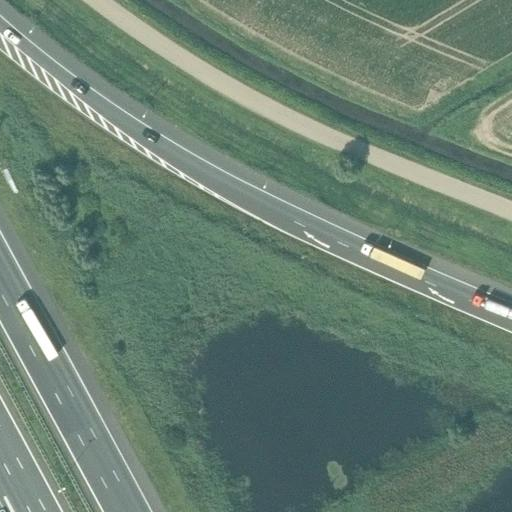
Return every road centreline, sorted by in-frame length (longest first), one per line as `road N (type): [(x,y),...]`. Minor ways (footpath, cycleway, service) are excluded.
road 1 (motorway): [(511,316),(194,168),(95,105),(0,30)]
road 2 (unclassified): [(511,209),(318,134),(194,67),(96,0)]
road 3 (motorway): [(124,511),(0,283)]
